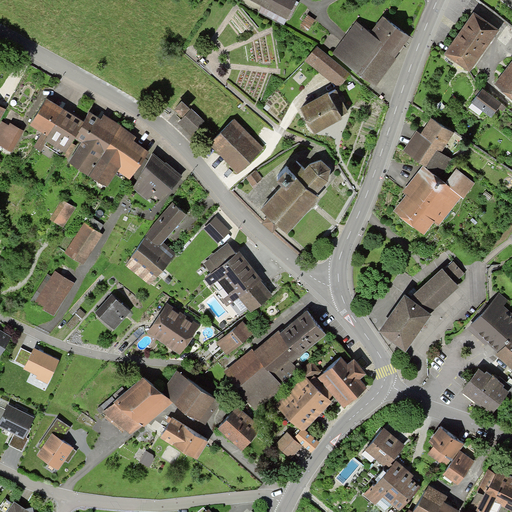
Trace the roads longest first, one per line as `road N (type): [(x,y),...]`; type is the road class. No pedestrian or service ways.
road 1 (residential): [(338,286),(315,282),(163,128),(0,31)]
road 2 (secondary): [(338,286),(341,251),(436,0)]
road 3 (residential): [(0,314),(55,343),(172,365),(210,386)]
road 4 (residential): [(69,499),(160,507),(255,496),(287,504)]
road 5 (secondary): [(287,504),(331,438),(383,383)]
road 6 (residential): [(383,383),(511,438)]
